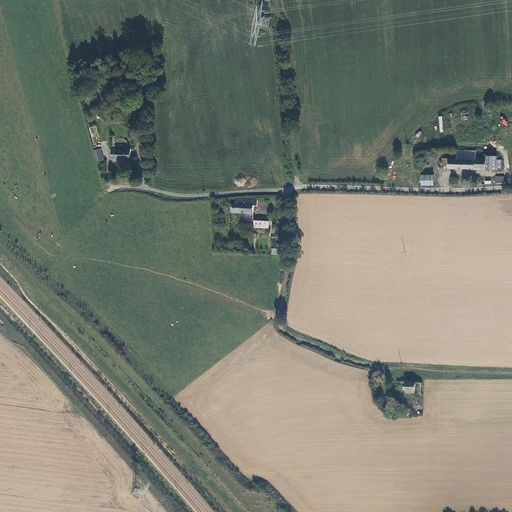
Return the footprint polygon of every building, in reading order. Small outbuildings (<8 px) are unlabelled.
[(498,119),(505,126),(508,123),(502,116),(498,119)] [(104,160),(101,148),(94,150),(97,161),(104,160)] [(131,159),(131,149),(117,149),(117,150),(113,150),(113,158),(117,158),(117,159),(122,159),(131,159)] [(501,168),(502,160),(497,159),(498,155),(486,155),(486,158),(476,158),(476,151),(457,150),(457,159),(449,159),(443,158),(443,168),(497,170),(497,168),(501,168)] [(433,173),(421,173),(421,183),(434,183),(433,173)] [(232,205),(232,213),(253,214),(253,206),(258,206),(258,200),(236,200),(236,204),(232,205)] [(420,381),(406,379),(405,391),(420,392),(420,381)]
